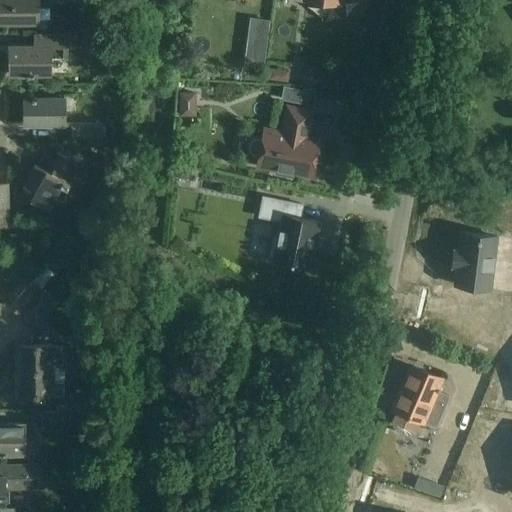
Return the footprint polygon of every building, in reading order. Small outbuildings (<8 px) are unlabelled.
[(49,0),(0,0),(0,22),(38,23),(38,7),(49,7),(49,0)] [(9,46),(9,47),(10,74),(51,73),(50,60),(68,59),(67,33),(33,33),(34,46),(9,46)] [(64,98),(44,99),(24,99),(24,125),(65,124),(64,98)] [(251,154),(253,155),(258,156),(256,166),(276,170),(275,174),(292,177),(292,173),(312,177),(319,140),(307,137),(312,111),(286,106),(281,132),(263,129),(262,138),(257,137),(254,137),(252,137),(250,139),(248,141),(246,143),(246,146),(246,147),(247,150),(248,153),(249,154),(251,154)] [(71,139),(101,139),(101,124),(71,124),(71,139)] [(19,195),(37,204),(49,209),(61,184),(66,186),(77,163),(46,148),(38,166),(34,164),(19,195)] [(273,262),(306,268),(312,239),(315,240),(319,222),(299,218),(302,205),(263,197),(259,217),(281,221),(277,239),(273,238),(269,256),(274,257),(273,262)] [(457,267),(454,285),(490,289),(496,237),(461,232),(459,250),(454,250),(452,266),(457,267)] [(9,305),(18,315),(40,293),(31,283),(9,305)] [(21,317),(33,327),(54,302),(42,292),(21,317)] [(52,345),(18,345),(18,369),(52,370),(68,370),(68,345),(52,345)] [(394,411),(396,411),(391,424),(394,430),(406,435),(413,433),(418,421),(435,428),(448,396),(437,391),(439,388),(435,387),(439,378),(413,367),(394,411)] [(52,370),(18,369),(18,394),(51,394),(51,395),(58,395),(58,410),(90,411),(90,395),(63,394),(63,382),(52,382),(52,370)] [(42,412),(42,427),(75,426),(75,412),(42,412)] [(37,424),(6,424),(0,424),(0,452),(24,452),(24,435),(37,434),(37,424)] [(0,505),(4,505),(4,489),(38,489),(38,465),(0,465),(0,505)]
